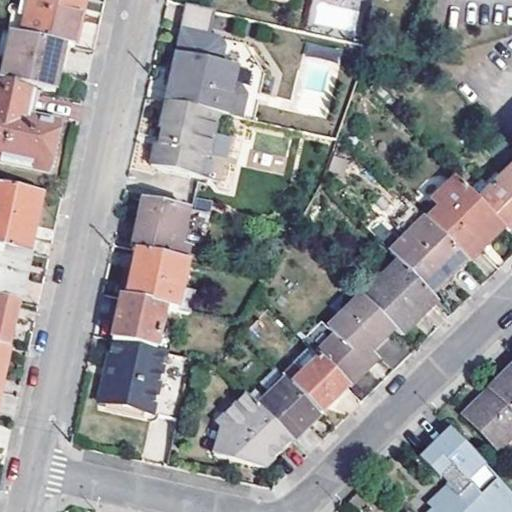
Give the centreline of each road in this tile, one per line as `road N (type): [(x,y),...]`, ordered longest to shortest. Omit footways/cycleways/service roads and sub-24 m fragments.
road 1 (residential): [(135,0),(34,467)]
road 2 (residential): [(511,298),(291,511)]
road 3 (residential): [(233,511),(34,467)]
